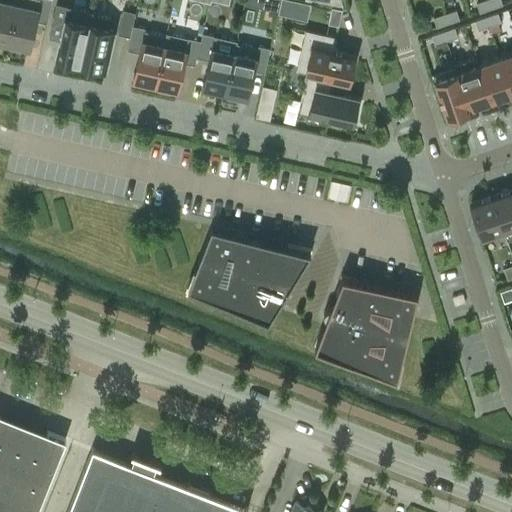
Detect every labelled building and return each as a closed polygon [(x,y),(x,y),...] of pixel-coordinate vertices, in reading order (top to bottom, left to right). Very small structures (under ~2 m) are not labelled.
[(0,0),(0,40),(7,42),(16,0),(0,0)] [(16,0),(7,42),(29,47),(35,20),(47,22),(51,0),(16,0)] [(267,0),(266,8),(278,10),(280,0),(267,0)] [(488,0),(482,0),(476,2),(479,12),(491,8),(488,0)] [(56,57),(81,63),(92,14),(93,11),(56,3),(51,27),(63,30),(56,57)] [(341,9),(331,6),(328,22),(338,24),(341,9)] [(118,33),(130,36),(132,24),(135,12),(123,9),(118,33)] [(456,9),(444,13),(448,22),(459,19),(456,9)] [(489,25),(501,21),(498,12),(486,16),(489,25)] [(448,22),(444,13),(433,17),(436,26),(448,22)] [(116,19),(92,14),(81,63),(105,68),(116,19)] [(489,25),(486,16),(475,20),(478,29),(489,25)] [(133,79),(155,84),(166,35),(165,34),(144,30),(145,27),(132,24),(130,36),(127,49),(139,51),(133,79)] [(446,40),(458,36),(454,27),(443,30),(446,40)] [(336,36),(305,29),(297,69),(309,71),(333,77),(349,80),(354,55),(333,50),(336,36)] [(446,40),(443,30),(431,34),(435,44),(446,40)] [(195,64),(197,56),(200,40),(166,32),(165,34),(166,35),(155,84),(177,89),(183,61),(195,64)] [(203,86),(225,91),(236,42),(237,42),(237,40),(202,32),(201,40),(200,40),(197,56),(209,59),(203,86)] [(257,47),(237,42),(236,42),(225,91),(247,96),(253,69),(264,72),(270,47),(258,44),(257,47)] [(511,52),(500,56),(511,91),(511,52)] [(478,64),(491,100),(511,92),(511,91),(500,56),(478,64)] [(455,67),(469,107),(491,100),(478,64),(458,71),(456,66),(455,67)] [(469,107),(455,67),(433,74),(447,115),(469,107)] [(333,77),(309,71),(300,110),(352,122),(354,113),(357,114),(361,97),(330,90),(333,77)] [(255,116),(267,119),(269,111),(257,109),(255,116)] [(511,225),(511,192),(511,188),(491,195),(504,233),(505,233),(504,228),(511,225)] [(504,233),(491,195),(471,202),(484,239),(504,233)] [(284,291),(286,291),(288,290),(290,289),(291,287),(290,284),(289,282),(288,281),(287,279),(285,278),(291,268),(293,269),(295,268),(297,268),(299,267),(300,265),(301,264),(305,258),(306,258),(311,250),(211,226),(188,287),(268,319),(280,300),(279,299),(284,291)] [(511,277),(511,264),(503,267),(507,279),(511,277)] [(336,291),(336,293),(336,295),(337,296),(339,298),(341,298),(339,307),(335,307),(333,307),(329,307),(327,308),(326,309),(323,311),(323,312),(324,314),(324,316),(325,318),(327,319),(324,325),(323,324),(314,346),(398,378),(412,316),(411,316),(412,313),(413,313),(418,293),(342,275),(339,283),(336,291)] [(0,511),(36,511),(66,438),(0,411),(0,511)] [(151,471),(156,460),(133,451),(129,462),(95,449),(69,511),(243,511),(245,507),(151,471)] [(321,511),(322,511),(296,500),(290,511),(321,511)]
